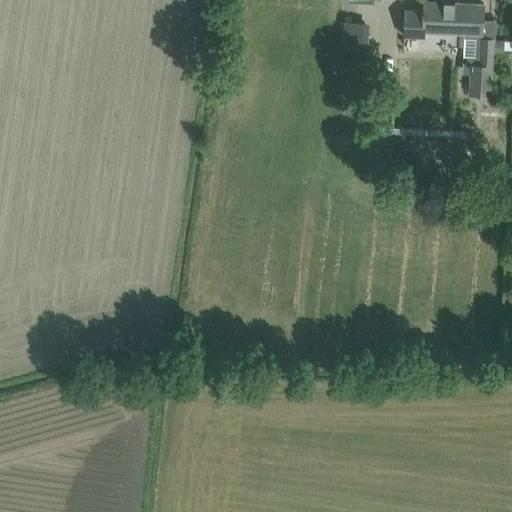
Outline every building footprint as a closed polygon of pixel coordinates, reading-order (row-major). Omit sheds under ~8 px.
[(341,0),(341,9),(357,10),(357,0),(341,0)] [(482,34),(483,24),(484,4),(424,1),(424,11),(405,10),(404,36),(424,37),(424,31),(482,34)] [(344,32),(342,56),(358,58),(360,34),(344,32)] [(469,101),(490,103),(493,39),(482,38),(480,64),(471,64),(469,101)] [(495,42),(494,54),(503,54),(504,42),(495,42)] [(481,174),(481,187),(505,188),(506,175),(481,174)]
